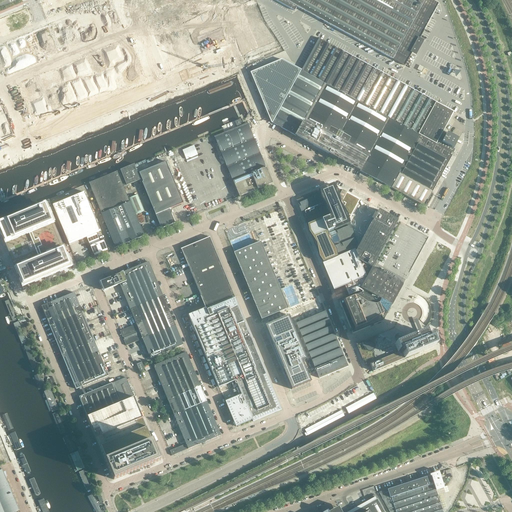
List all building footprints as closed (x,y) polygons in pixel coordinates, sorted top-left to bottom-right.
[(393,15),(365,0),(300,0),(297,7),(325,22),(405,66),(439,4),(432,0),(423,0),(410,24),(393,15)] [(365,0),(393,15),(400,0),(365,0)] [(410,24),(423,0),(400,0),(393,15),(410,24)] [(454,148),(442,142),(438,140),(453,112),(396,81),(318,38),(301,70),(290,64),(282,60),(268,66),(251,73),(271,123),(296,136),(324,83),(389,118),(360,171),(392,188),(393,185),(400,189),(399,192),(423,205),(426,207),(433,194),(430,192),(440,174),(451,154),(452,152),(453,153),(455,149),(454,148)] [(296,136),(360,171),(389,118),(324,83),(296,136)] [(266,168),(261,157),(247,123),(215,137),(239,197),(267,185),(272,183),(266,168)] [(0,161),(1,160),(2,154),(12,148),(8,142),(13,146),(27,147),(15,127),(12,126),(12,129),(14,129),(11,132),(6,127),(6,134),(1,134),(1,128),(0,127),(0,161)] [(454,148),(458,140),(459,139),(447,132),(442,142),(454,148)] [(183,149),(187,161),(199,156),(194,145),(183,149)] [(183,203),(166,162),(139,173),(143,182),(142,182),(161,229),(175,223),(169,209),(183,203)] [(144,236),(130,202),(123,187),(127,185),(141,180),(134,164),(89,183),(97,203),(99,207),(106,225),(108,229),(116,247),(144,236)] [(372,267),(379,255),(398,220),(379,210),(376,214),(375,213),(371,219),(373,220),(359,247),(357,246),(358,244),(348,221),(360,199),(335,186),(334,186),(333,185),(297,200),(307,226),(318,253),(322,263),(323,263),(333,289),(333,290),(336,288),(336,289),(337,288),(355,281),(359,291),(349,295),(350,298),(339,303),(340,306),(343,313),(343,314),(344,314),(346,320),(346,321),(347,321),(349,328),(350,329),(350,328),(352,334),(353,334),(352,334),(359,331),(360,331),(367,328),(368,328),(367,328),(374,325),(375,325),(382,322),(392,305),(392,304),(394,300),(395,299),(397,295),(397,294),(400,290),(400,289),(403,285),(403,284),(402,284),(386,275),(388,272),(384,270),(382,273),(373,268),(372,267)] [(100,230),(84,193),(52,206),(68,244),(86,236),(90,246),(92,250),(90,251),(90,253),(93,252),(94,256),(108,250),(104,240),(100,241),(97,232),(100,230)] [(144,211),(137,195),(129,198),(135,214),(144,211)] [(45,205),(0,223),(0,227),(6,242),(4,243),(15,269),(17,268),(24,286),(70,267),(63,249),(64,248),(54,222),(52,223),(45,205)] [(217,255),(209,237),(181,249),(189,267),(217,255)] [(261,242),(234,253),(261,319),(288,308),(261,242)] [(224,272),(217,255),(189,267),(196,284),(224,272)] [(157,281),(154,275),(149,262),(116,275),(117,277),(118,280),(124,295),(157,281)] [(201,296),(229,284),(224,272),(196,284),(201,296)] [(163,296),(160,290),(157,281),(124,295),(130,309),(163,296)] [(234,296),(229,284),(201,296),(206,308),(234,296)] [(50,325),(82,312),(74,293),(42,306),(50,325)] [(169,311),(163,296),(130,309),(136,324),(169,311)] [(265,370),(258,354),(256,348),(242,315),(235,298),(234,296),(206,308),(205,308),(188,315),(200,342),(208,363),(210,367),(212,373),(218,388),(236,380),(242,395),(252,419),(252,420),(253,421),(253,422),(281,410),(271,386),(267,376),(265,370)] [(9,300),(5,302),(13,322),(17,320),(9,300)] [(325,310),(296,322),(319,378),(348,366),(325,310)] [(142,339),(175,325),(169,311),(136,324),(120,331),(123,337),(124,340),(126,346),(142,339)] [(88,327),(84,317),(82,312),(50,325),(56,340),(88,327)] [(434,346),(426,326),(422,323),(419,320),(414,323),(408,322),(401,314),(394,328),(356,344),(368,373),(434,346)] [(289,315),(265,325),(273,344),(283,368),(283,369),(286,375),(292,390),(311,381),(308,374),(303,361),(307,359),(297,334),(289,315)] [(19,322),(13,324),(23,346),(28,343),(19,322)] [(183,345),(175,325),(142,339),(151,358),(183,345)] [(94,342),(92,336),(93,335),(92,332),(91,333),(88,327),(56,340),(62,355),(94,342)] [(101,356),(94,342),(62,355),(68,370),(101,356)] [(24,346),(31,365),(33,369),(37,372),(37,367),(36,363),(28,345),(27,345),(26,345),(25,345),(24,346)] [(200,386),(186,352),(154,366),(168,400),(200,386)] [(109,376),(101,356),(68,370),(76,389),(109,376)] [(40,375),(35,377),(39,389),(44,387),(40,375)] [(46,379),(50,388),(56,385),(53,377),(46,379)] [(120,402),(134,397),(126,377),(79,397),(87,416),(120,402)] [(207,401),(204,396),(200,386),(168,400),(174,415),(207,401)] [(51,388),(43,391),(52,413),(59,410),(51,388)] [(372,393),(349,406),(352,412),(376,399),(372,393)] [(239,425),(251,420),(252,419),(242,395),(241,395),(240,395),(225,401),(225,402),(235,426),(236,427),(238,426),(238,427),(240,426),(239,425)] [(146,427),(134,397),(120,402),(87,416),(99,446),(100,448),(114,480),(146,466),(147,466),(148,465),(148,466),(160,460),(154,445),(146,427)] [(180,430),(213,416),(207,401),(174,415),(180,430)] [(4,409),(0,410),(0,413),(7,429),(11,427),(4,409)] [(305,429),(308,435),(344,416),(341,410),(305,429)] [(54,414),(54,415),(62,433),(63,434),(64,434),(65,434),(65,433),(65,432),(58,413),(57,413),(57,412),(56,412),(56,413),(55,413),(54,413),(54,414)] [(221,435),(217,426),(213,416),(180,430),(187,445),(170,452),(172,456),(188,449),(221,435)] [(13,432),(8,433),(16,452),(21,450),(13,432)] [(70,434),(63,437),(70,452),(76,450),(70,434)] [(77,451),(70,454),(77,471),(84,468),(77,451)] [(25,457),(21,459),(28,478),(33,476),(25,457)] [(0,470),(0,511),(14,511),(19,510),(2,469),(0,470)] [(83,470),(79,472),(87,491),(91,489),(83,470)] [(443,511),(436,489),(444,487),(441,477),(442,477),(441,475),(439,475),(438,473),(422,478),(423,480),(421,480),(420,479),(379,492),(380,494),(389,511),(443,511)] [(35,480),(30,482),(38,500),(42,498),(35,480)] [(101,511),(92,494),(87,496),(95,511),(101,511)] [(487,497),(463,510),(464,511),(476,511),(491,505),(487,497)] [(338,511),(336,506),(325,511),(384,511),(377,499),(371,502),(353,511),(338,511)]
